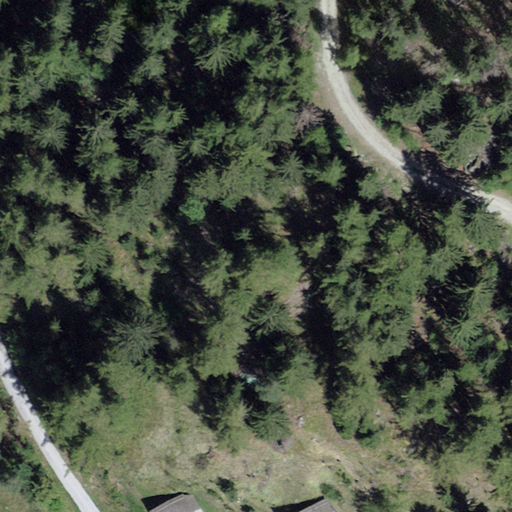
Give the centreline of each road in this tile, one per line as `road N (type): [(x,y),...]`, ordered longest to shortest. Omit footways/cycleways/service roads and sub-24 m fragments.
road 1 (track): [(318,0),(336,97),(375,147),(511,220)]
road 2 (residential): [(0,346),(51,462),(91,511)]
